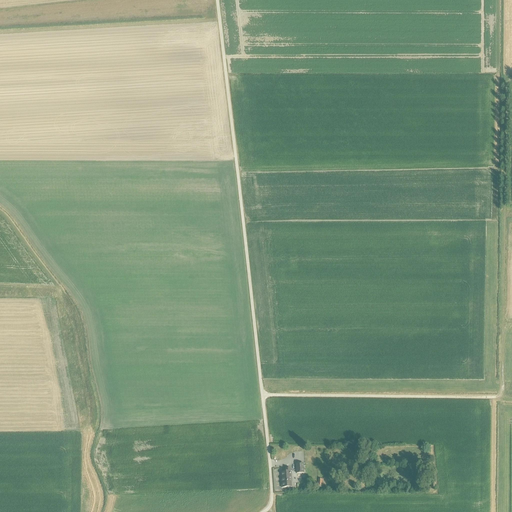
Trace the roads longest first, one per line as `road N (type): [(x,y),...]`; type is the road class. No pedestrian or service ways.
road 1 (unclassified): [(262,395),(217,0)]
road 2 (track): [(495,397),(502,391),(505,86),(511,79)]
road 3 (unclassified): [(262,395),(495,397)]
road 4 (track): [(492,219),(490,377),(501,393)]
road 5 (unclassified): [(263,511),(272,490),(262,395)]
